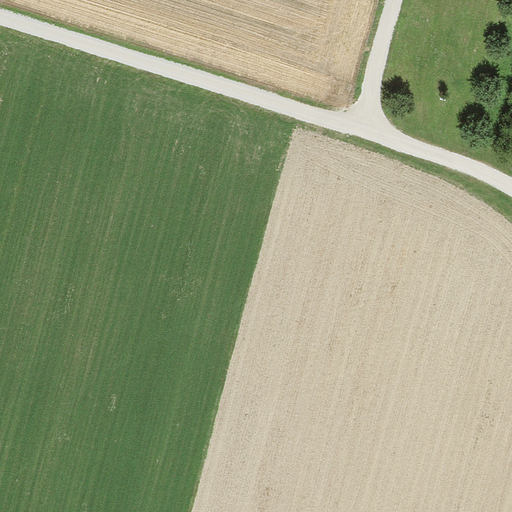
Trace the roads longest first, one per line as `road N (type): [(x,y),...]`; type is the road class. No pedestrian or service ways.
road 1 (track): [(0,18),(363,132)]
road 2 (track): [(388,0),(368,69),(363,132),(511,192)]
